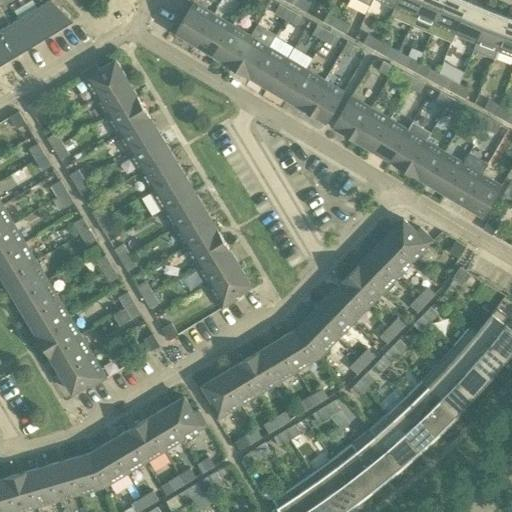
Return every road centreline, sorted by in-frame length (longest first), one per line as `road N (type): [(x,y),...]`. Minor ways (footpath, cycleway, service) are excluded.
road 1 (residential): [(17,453),(76,434),(273,315),(324,265)]
road 2 (residential): [(324,265),(243,130),(257,106)]
road 3 (residential): [(398,183),(257,106)]
road 4 (residential): [(137,31),(114,34),(0,105)]
road 5 (residential): [(257,106),(137,31)]
road 6 (residential): [(511,252),(398,183)]
